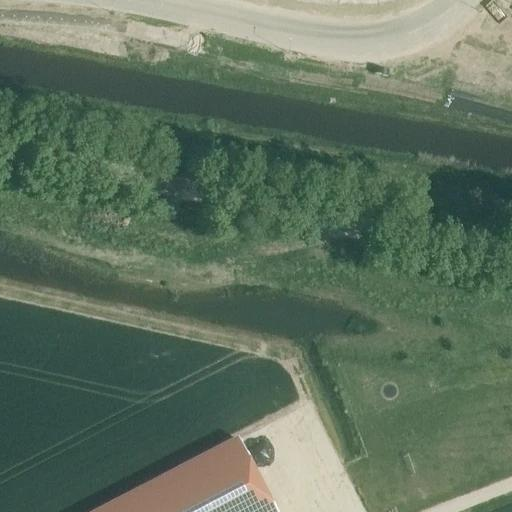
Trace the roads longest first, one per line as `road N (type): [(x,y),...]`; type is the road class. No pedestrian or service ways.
road 1 (unclassified): [(0,158),(376,241),(511,260)]
road 2 (unclassified): [(461,0),(404,37),(349,47),(130,0)]
